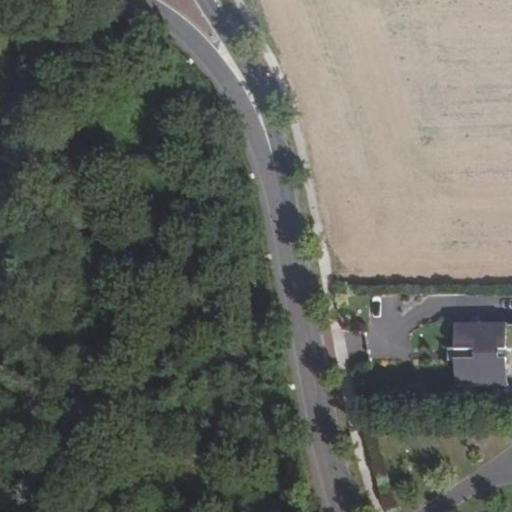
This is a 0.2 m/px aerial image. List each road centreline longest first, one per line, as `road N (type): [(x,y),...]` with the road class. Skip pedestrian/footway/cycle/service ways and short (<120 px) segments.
road 1 (tertiary): [(344,511),(249,90)]
road 2 (tertiary): [(143,0),(249,90)]
